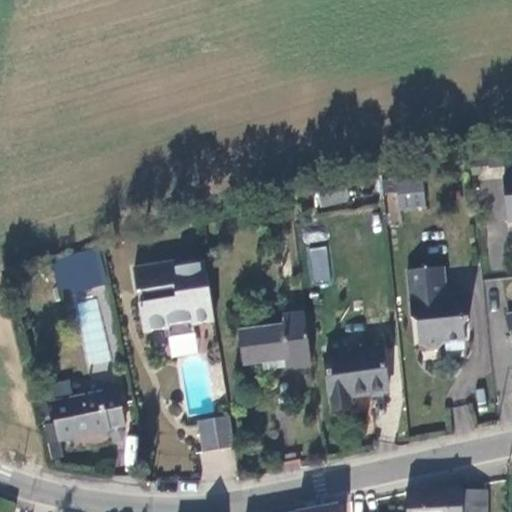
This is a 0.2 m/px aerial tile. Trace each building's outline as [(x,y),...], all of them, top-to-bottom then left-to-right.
[(494,168),(489,150),(470,155),(474,173),(494,168)] [(429,207),(425,175),(399,178),(403,209),(429,207)] [(353,201),(349,183),(319,190),(323,208),(353,201)] [(325,245),(305,248),(310,285),(331,282),(325,245)] [(108,284),(98,248),(51,262),(61,294),(68,292),(69,295),(108,284)] [(215,318),(205,261),(176,266),(175,260),(134,268),(138,291),(142,290),(144,302),(140,303),(145,330),(169,326),(171,336),(196,331),(194,321),(215,318)] [(442,265),(405,270),(411,315),(418,321),(421,346),(426,345),(434,350),(446,349),(450,345),(470,342),(467,322),(472,322),(469,294),(446,297),(442,265)] [(102,299),(78,301),(83,363),(106,361),(102,299)] [(292,366),(313,363),(304,307),(284,310),(286,321),(240,328),(246,364),(291,358),(292,366)] [(388,388),(381,346),(322,356),(331,407),(352,404),(350,395),(388,388)] [(49,383),(50,398),(71,397),(69,381),(49,383)] [(121,429),(120,423),(123,423),(114,387),(51,403),(58,434),(78,429),(79,434),(108,426),(110,432),(114,435),(119,433),(121,429)] [(474,405),(453,405),(454,431),(474,431),(474,405)] [(234,447),(228,416),(198,421),(203,452),(234,447)] [(462,488),(411,489),(412,511),(462,511),(462,490),(462,488)] [(487,511),(487,489),(462,490),(462,511),(487,511)]
